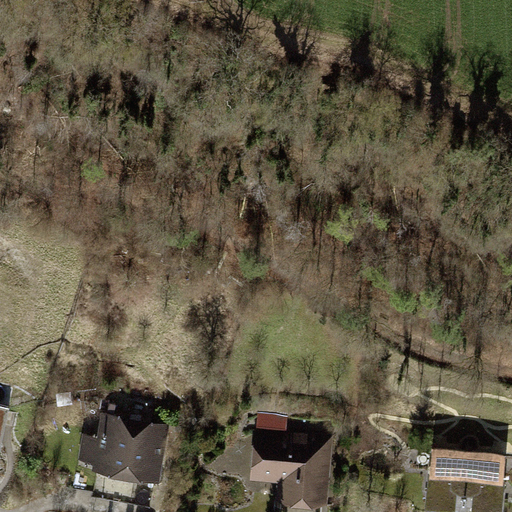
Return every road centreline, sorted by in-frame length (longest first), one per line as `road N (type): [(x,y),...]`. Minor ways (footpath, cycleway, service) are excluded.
road 1 (track): [(511,370),(418,345),(191,225),(24,179)]
road 2 (track): [(511,99),(241,0)]
